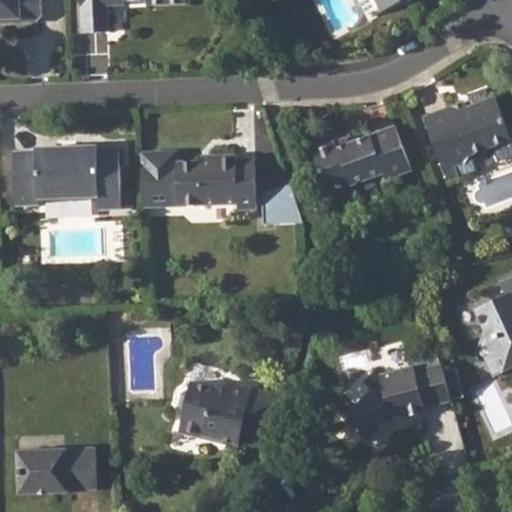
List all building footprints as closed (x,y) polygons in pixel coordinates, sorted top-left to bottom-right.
[(0,0),(0,22),(36,21),(42,16),(41,0),(0,0)] [(106,30),(106,4),(105,0),(144,0),(145,2),(183,1),(183,0),(79,0),(81,31),(106,30)] [(452,104),(424,115),(448,177),(461,172),(457,162),(466,159),(471,149),(511,133),(495,93),(454,109),(452,104)] [(336,136),(311,146),(328,192),(384,172),(386,180),(411,171),(394,126),(340,145),(336,136)] [(34,150),(13,151),(14,204),(37,203),(37,197),(98,196),(98,208),(120,208),(117,147),(97,148),(96,145),(35,147),(34,150)] [(143,205),(238,202),(239,207),(256,207),(255,158),(237,159),(237,153),(218,154),(218,160),(178,161),(177,149),(141,150),(143,205)] [(303,221),(290,181),(262,191),(263,222),(303,221)] [(507,292),(476,307),(486,327),(478,348),(486,351),(496,371),(508,366),(511,375),(511,274),(501,280),(507,292)] [(451,398),(441,360),(414,368),(412,362),(386,369),(380,378),(381,384),(371,387),(345,413),(368,437),(387,420),(393,419),(393,414),(403,411),(405,415),(426,410),(425,405),(451,398)] [(240,436),(272,444),(283,395),(227,380),(221,384),(188,377),(186,389),(178,393),(175,406),(181,414),(177,431),(237,446),(240,436)] [(98,447),(19,450),(20,494),(41,494),(41,490),(50,490),(50,493),(71,493),(71,489),(99,488),(98,447)] [(307,480),(299,487),(311,500),(318,492),(307,480)]
